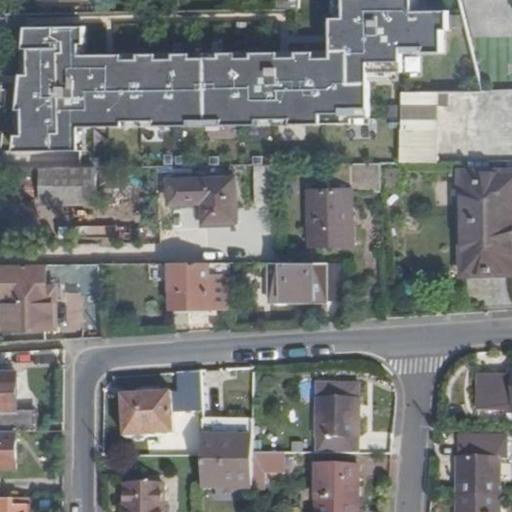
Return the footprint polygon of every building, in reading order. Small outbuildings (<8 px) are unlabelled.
[(27,28),(16,152),(82,151),(82,128),(373,123),(373,76),(403,76),(403,56),(449,55),(449,14),(423,14),(422,0),(345,0),(346,20),(333,20),(333,53),(87,55),(86,27),(27,28)] [(443,91),(403,92),(404,164),(443,163),(443,91)] [(381,164),(334,165),(334,193),(310,193),(310,246),(354,245),(353,193),(382,192),(381,164)] [(277,205),(277,166),(258,166),(258,205),(277,205)] [(98,168),(43,169),(43,202),(98,202),(98,168)] [(37,170),(25,169),(15,169),(15,183),(37,183),(37,170)] [(511,173),(462,174),(463,274),(511,274),(511,173)] [(238,181),(170,181),(171,205),(204,205),(204,225),(238,224),(238,181)] [(271,302),(346,302),(345,264),(278,265),(270,265),(271,302)] [(230,265),(172,266),(172,309),(231,310),(230,265)] [(47,267),(2,268),(2,332),(55,333),(55,291),(47,291),(47,267)] [(189,400),(204,400),(204,373),(188,374),(189,400)] [(0,375),(0,432),(15,432),(39,432),(39,411),(17,411),(15,376),(0,375)] [(511,377),(479,377),(478,409),(511,409),(511,377)] [(320,385),(319,454),(360,454),(360,386),(320,385)] [(173,397),(125,400),(128,438),(175,434),(173,397)] [(0,470),(16,471),(15,432),(0,432),(0,470)] [(459,461),(459,496),(501,496),(501,460),(508,461),(508,447),(502,447),(502,439),(489,439),(489,446),(467,446),(466,461),(459,461)] [(204,456),(203,487),(255,488),(255,481),(255,453),(255,440),(204,441),(204,456)] [(285,473),(285,454),(255,453),(255,481),(267,481),(267,473),(285,473)] [(317,511),(358,511),(359,469),(318,469),(317,511)] [(267,492),(267,481),(255,481),(255,488),(254,492),(267,492)] [(126,487),(125,511),(166,511),(167,488),(126,487)] [(500,511),(501,496),(459,496),(458,511),(500,511)] [(0,511),(30,511),(30,500),(1,500),(0,499),(0,511)]
